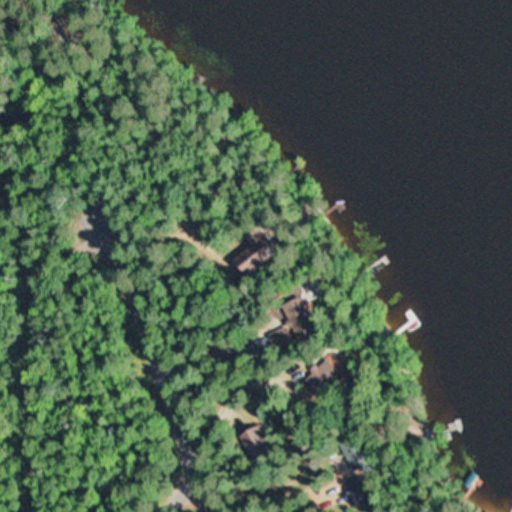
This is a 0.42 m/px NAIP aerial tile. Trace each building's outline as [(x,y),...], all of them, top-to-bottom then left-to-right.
[(240,262),(254,280),(287,254),(273,236),(240,262)] [(290,306),(306,341),(326,332),(310,297),(290,306)] [(299,342),(290,328),(280,335),(289,349),(299,342)] [(326,395),(357,384),(349,361),(318,371),(326,395)] [(273,451),(271,430),(249,432),(251,454),(273,451)] [(350,444),(362,473),(383,465),(371,435),(350,444)]
